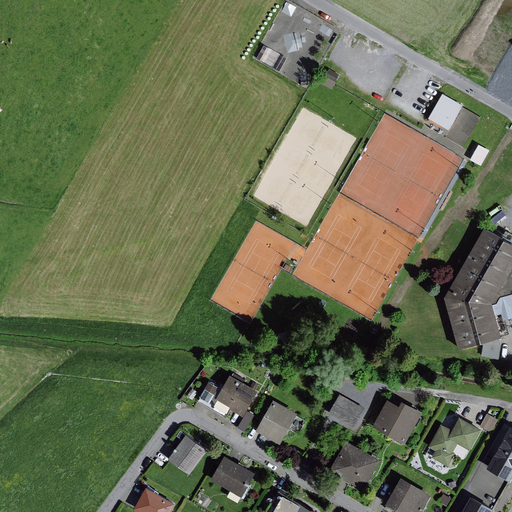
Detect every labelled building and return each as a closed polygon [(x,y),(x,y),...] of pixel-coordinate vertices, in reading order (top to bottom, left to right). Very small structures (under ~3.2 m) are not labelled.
[(322,83),(333,89),(340,74),(329,68),(322,83)] [(463,105),(443,93),(429,118),(449,129),(463,105)] [(490,150),(480,144),(471,159),(481,165),(490,150)] [(511,240),(486,226),(446,296),(460,348),(482,342),(484,345),(482,356),(499,359),(502,344),(500,337),(504,336),(498,314),(495,303),(498,302),(501,296),(511,292),(511,240)] [(495,303),(498,314),(502,313),(504,320),(509,318),(511,317),(511,292),(501,296),(498,302),(495,303)] [(210,381),(201,396),(201,397),(228,412),(230,408),(231,408),(242,414),(244,415),(259,390),(231,375),(223,388),(210,381)] [(198,392),(193,388),(187,396),(193,400),(198,392)] [(341,394),(330,414),(354,427),(366,407),(341,394)] [(228,412),(201,397),(199,401),(227,417),(232,409),(230,408),(228,412)] [(389,398),(373,425),(406,443),(424,411),(404,400),(401,405),(389,398)] [(275,399),(258,430),(281,443),(289,428),(299,434),(307,420),(298,415),(299,413),(275,399)] [(255,415),(248,411),(238,428),(245,432),(255,415)] [(488,413),(480,426),(491,432),(498,419),(488,413)] [(429,446),(436,450),(433,456),(449,465),(456,452),(454,451),(459,443),(471,450),(484,428),(460,415),(453,429),(442,422),(429,446)] [(511,424),(488,467),(511,479),(511,424)] [(188,434),(170,458),(191,473),(209,449),(188,434)] [(347,440),(330,469),(364,489),(381,460),(347,440)] [(256,473),(226,455),(212,479),(231,490),(230,491),(231,494),(241,499),(245,498),(252,486),(249,484),(256,473)] [(403,476),(387,503),(388,504),(387,507),(396,511),(399,511),(400,511),(401,511),(422,511),(434,493),(403,476)] [(147,487),(135,509),(141,511),(171,511),(176,503),(147,487)] [(316,511),(317,511),(279,491),(267,511),(316,511)] [(452,498),(444,493),(439,502),(447,506),(452,498)] [(472,495),(462,511),(494,511),(496,509),(472,495)]
